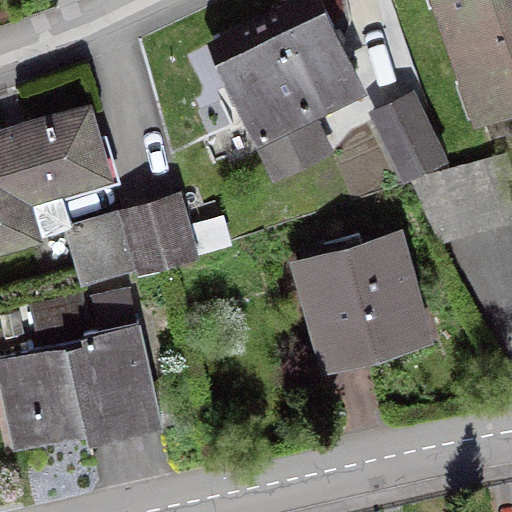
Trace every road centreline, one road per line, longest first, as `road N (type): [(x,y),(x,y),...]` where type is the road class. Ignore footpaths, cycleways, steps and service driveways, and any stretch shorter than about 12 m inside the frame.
road 1 (residential): [(143,511),(511,425)]
road 2 (residential): [(121,0),(0,51)]
